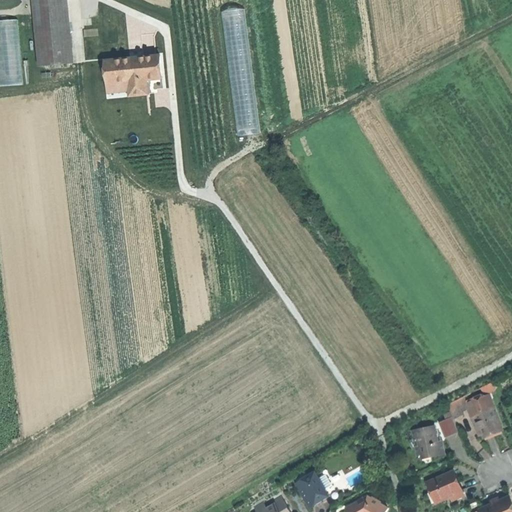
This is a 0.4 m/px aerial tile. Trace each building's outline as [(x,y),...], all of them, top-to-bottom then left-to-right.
[(35,0),(41,65),(74,63),(67,0),(35,0)] [(0,83),(0,86),(25,84),(20,18),(0,19),(0,83)] [(162,78),(159,55),(103,60),(106,93),(127,91),(127,96),(147,95),(146,79),(162,78)] [(496,388),(493,381),(483,386),(486,393),(496,388)] [(468,404),(465,396),(453,400),(448,403),(454,417),(462,413),(461,410),(468,406),(474,419),(476,418),(475,414),(494,405),(489,395),(468,404)] [(503,426),(494,405),(475,414),(476,418),(483,434),(484,435),(493,431),(503,426)] [(453,431),(448,421),(447,418),(441,421),(446,434),(453,431)] [(453,433),(460,430),(454,418),(448,421),(453,431),(453,433)] [(483,434),(476,418),(474,419),(480,435),(483,434)] [(431,451),(432,456),(445,453),(443,446),(442,440),(439,441),(437,433),(435,424),(412,429),(413,438),(418,437),(419,445),(415,446),(417,454),(420,453),(431,451)] [(412,446),(415,446),(419,445),(418,437),(413,438),(410,438),(412,446)] [(447,473),(436,478),(428,481),(433,492),(436,490),(440,500),(452,495),(464,490),(460,481),(455,469),(447,473)] [(321,501),(330,496),(326,489),(332,485),(326,475),(320,479),(316,472),(297,484),(311,507),(321,501)] [(466,495),(464,490),(452,495),(454,500),(466,495)] [(264,511),(291,511),(282,495),(274,500),(275,503),(267,508),(269,510),(264,511)] [(501,500),(492,504),(480,509),(481,511),(511,511),(511,500),(510,496),(501,500)] [(386,511),(389,508),(381,504),(381,503),(373,498),(371,500),(367,497),(347,509),(348,511),(386,511)] [(255,507),(257,511),(264,511),(269,510),(267,508),(264,501),(255,507)]
